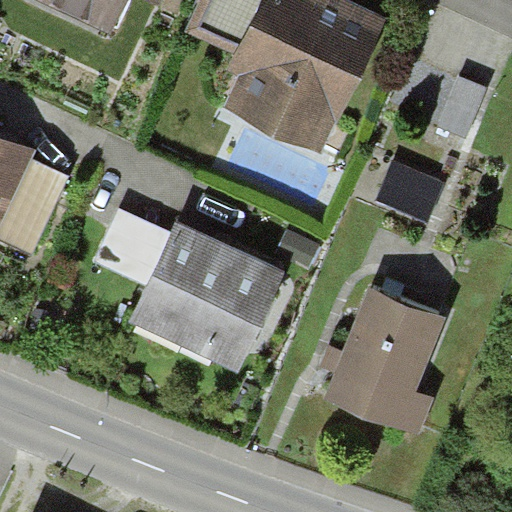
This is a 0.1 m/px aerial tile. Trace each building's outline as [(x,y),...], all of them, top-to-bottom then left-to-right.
[(63,0),(109,22),(119,0),(63,0)] [(328,141),(386,6),(371,0),(206,0),(196,25),(241,45),(219,94),(328,141)] [(491,83),(458,68),(435,121),(468,136),(491,83)] [(27,149),(32,139),(14,130),(0,123),(0,230),(32,245),(70,168),(27,149)] [(393,157),(377,193),(428,214),(443,179),(393,157)] [(238,360),(285,259),(178,209),(170,225),(123,203),(98,256),(143,277),(128,310),(238,360)] [(442,304),(372,279),(331,390),(423,422),(436,387),(415,379),(442,304)] [(51,511),(31,502),(26,511),(51,511)]
